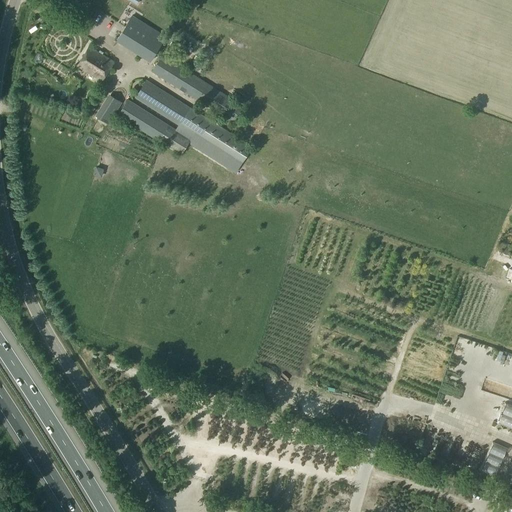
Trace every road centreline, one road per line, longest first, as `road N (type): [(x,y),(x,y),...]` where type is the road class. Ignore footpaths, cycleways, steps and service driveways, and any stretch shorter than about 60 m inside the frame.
road 1 (tertiary): [(157,511),(26,295),(0,205)]
road 2 (motorway): [(104,511),(0,346)]
road 3 (motorway): [(0,395),(73,511)]
